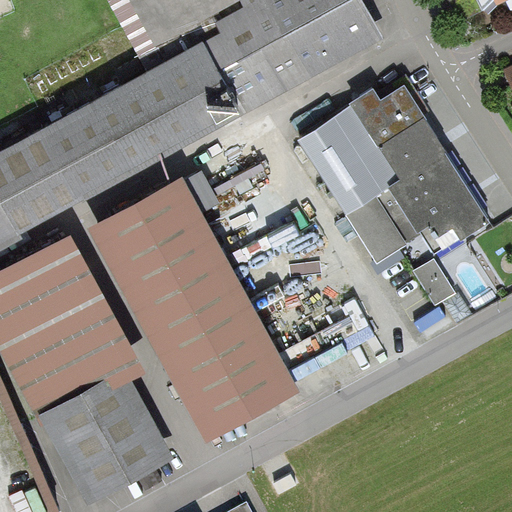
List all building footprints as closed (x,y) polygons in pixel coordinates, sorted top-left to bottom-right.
[(133,0),(155,39),(139,49),(144,59),(203,27),(205,30),(220,22),(214,12),(237,0),(133,0)] [(384,28),(368,0),(237,0),(214,12),(220,22),(205,30),(245,104),(384,28)] [(479,0),(450,0),(460,18),(482,6),(482,5),(479,0)] [(205,30),(203,27),(144,59),(0,138),(0,243),(23,231),(17,222),(84,186),(86,191),(245,104),(205,30)] [(374,78),(350,93),(352,98),(298,131),(346,207),(390,180),(389,177),(400,170),(380,137),(426,109),(405,75),(381,90),(374,78)] [(491,213),(426,109),(380,137),(400,170),(389,177),(390,180),(346,207),(377,257),(422,228),(418,223),(430,216),(438,229),(454,219),(462,232),(491,213)] [(208,431),(302,379),(204,203),(187,170),(182,162),(88,214),(208,431)] [(202,162),(187,170),(204,203),(220,194),(202,162)] [(147,357),(71,218),(0,258),(0,339),(42,417),(45,415),(88,496),(175,447),(131,367),(147,357)] [(434,253),(413,266),(436,302),(457,289),(434,253)]
